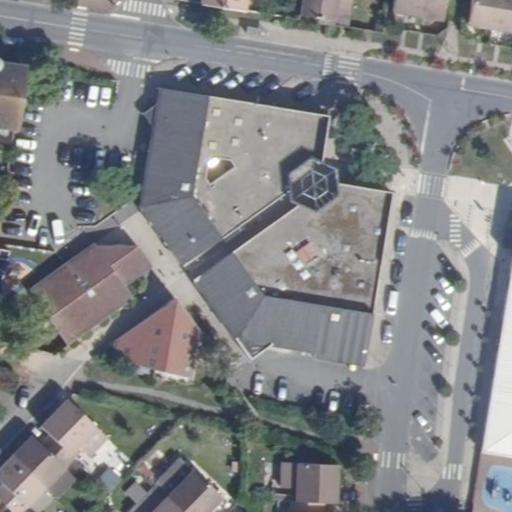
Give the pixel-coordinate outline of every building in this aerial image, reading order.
[(199,0),(199,3),(245,11),(246,0),(199,0)] [(301,0),(299,14),(317,17),(334,20),(336,5),(350,8),(351,0),(301,0)] [(417,17),(419,0),(393,0),(392,13),(417,17)] [(445,0),(419,0),(417,17),(442,22),(445,0)] [(471,0),(467,25),(492,29),(496,0),(471,0)] [(511,0),(496,0),(492,29),(511,32),(511,0)] [(334,20),(317,17),(316,22),(333,25),(334,20)] [(0,142),(11,144),(24,66),(22,66),(0,62),(0,142)] [(313,113),(175,90),(143,113),(154,128),(140,207),(180,263),(288,185),(287,173),(309,157),(320,162),(328,115),(313,113)] [(364,363),(391,192),(335,183),(336,195),(314,210),(303,206),(195,283),(249,359),(270,345),(315,351),(314,356),(364,365),(364,363)] [(152,265),(138,245),(96,245),(94,244),(33,288),(46,306),(52,302),(76,337),(133,297),(124,285),(152,265)] [(511,273),(484,437),(496,454),(511,456),(511,273)] [(46,306),(33,288),(29,291),(42,309),(67,344),(76,337),(52,302),(46,306)] [(178,313),(184,309),(179,303),(175,297),(169,302),(163,306),(166,311),(178,313)] [(194,349),(205,339),(184,309),(178,313),(166,311),(163,306),(115,341),(111,359),(136,365),(134,372),(161,378),(163,371),(189,378),(194,349)] [(106,437),(67,399),(50,417),(41,426),(50,435),(69,454),(78,445),(88,455),(106,437)] [(73,458),(69,454),(50,435),(40,445),(31,436),(25,443),(12,455),(45,487),(73,458)] [(496,454),(484,437),(481,452),(496,454)] [(2,466),(0,467),(0,481),(2,483),(0,485),(0,499),(12,511),(19,511),(28,504),(42,490),(45,487),(12,455),(2,466)] [(180,459),(155,485),(156,486),(167,497),(192,471),(180,459)] [(335,502),(337,465),(282,462),(281,487),(297,488),(296,496),(296,501),(323,502),(335,502)] [(193,470),(192,471),(167,497),(182,511),(207,511),(208,511),(221,497),(193,470)] [(151,511),(167,497),(156,486),(130,511),(151,511)] [(42,490),(28,504),(35,511),(37,511),(50,499),(42,490)] [(182,511),(167,497),(151,511),(182,511)] [(322,511),(323,502),(296,501),(290,500),(289,511),(322,511)]
